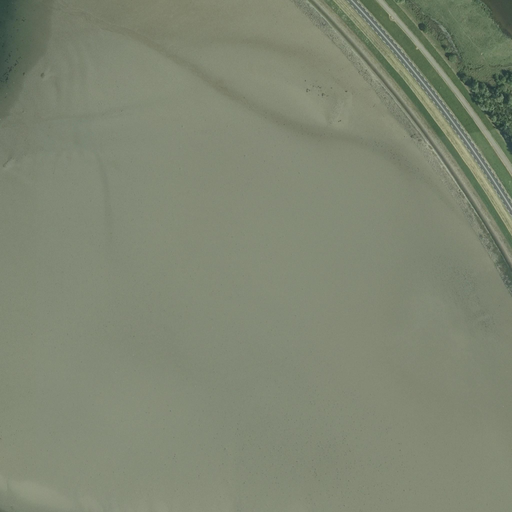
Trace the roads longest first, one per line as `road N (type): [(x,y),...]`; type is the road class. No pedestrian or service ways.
road 1 (primary): [(511,212),(445,113),(348,0)]
road 2 (unclassified): [(511,174),(378,0)]
